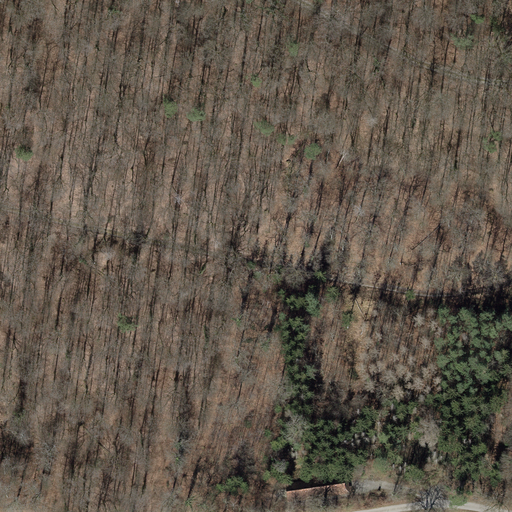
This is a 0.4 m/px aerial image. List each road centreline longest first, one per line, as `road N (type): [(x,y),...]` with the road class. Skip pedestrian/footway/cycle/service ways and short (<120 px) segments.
road 1 (track): [(511,282),(439,295),(0,205)]
road 2 (track): [(511,82),(450,71),(298,0)]
